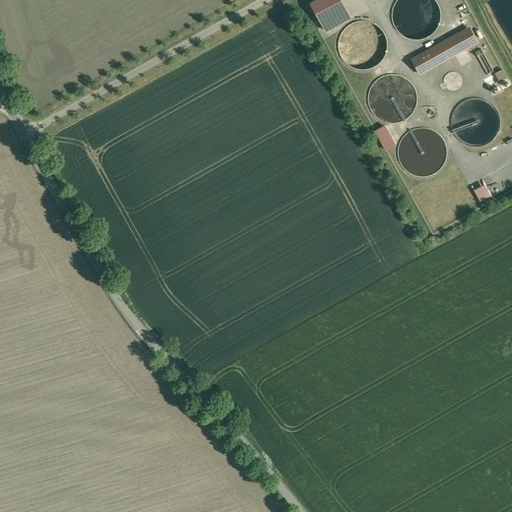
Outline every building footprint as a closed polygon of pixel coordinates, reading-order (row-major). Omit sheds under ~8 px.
[(337,0),(317,0),(310,4),(324,31),(348,18),(337,0)] [(397,0),(396,2),(394,7),(392,11),(392,16),(393,21),(394,25),(397,31),(402,35),(407,38),(412,40),(417,40),(422,40),(426,38),(431,36),(434,33),(437,29),(440,24),(441,20),(441,15),(441,10),(439,6),(437,1),(435,0),(397,0)] [(468,9),(458,15),(461,19),(470,14),(468,9)] [(376,25),(372,22),(367,21),(359,21),(351,24),(345,29),(340,36),(339,41),(338,46),(339,51),(344,60),(352,67),(362,70),(372,68),(381,62),(384,59),(386,54),(387,50),(388,45),(387,40),(386,36),(383,31),(380,28),(376,25)] [(469,28),(413,59),(421,73),(477,42),(469,28)] [(494,71),(481,49),(476,52),(488,74),(494,71)] [(503,88),(511,84),(503,69),(496,73),(503,88)] [(455,72),(452,72),(449,73),(446,75),(444,78),(444,81),(444,84),(446,87),(448,89),(451,90),(454,90),(457,89),(460,87),(462,85),(462,81),(462,78),(460,75),(458,73),(455,72)] [(397,74),(392,74),(388,75),(383,76),(379,78),(375,82),(372,85),(370,90),(369,94),(368,99),(369,104),(370,109),(373,113),(381,120),(391,123),(401,122),(410,116),(416,108),(417,103),(418,98),(417,93),(415,89),(413,85),(410,81),(406,78),(402,76),(397,74)] [(475,98),(471,98),(466,100),(462,102),(458,105),(455,109),(453,113),(452,118),(451,123),(452,128),(456,137),(464,144),(475,147),(485,145),(494,139),(497,136),(499,131),(500,127),(501,122),(500,117),(499,112),(496,108),(493,105),(489,102),(485,99),(480,98),(475,98)] [(375,131),(387,152),(397,146),(386,125),(375,131)] [(422,128),(417,128),(413,130),(408,132),(405,135),(402,139),(400,143),(398,148),(398,153),(398,157),(400,162),(406,170),(414,175),(423,177),(432,175),(440,169),(446,161),(447,157),(447,152),(447,147),(445,142),(443,138),(440,134),(436,131),(432,129),(427,128),(422,128)] [(483,199),(489,194),(480,182),(474,186),(483,199)]
